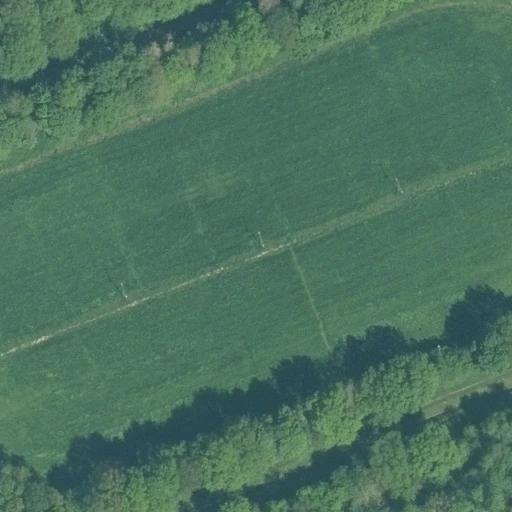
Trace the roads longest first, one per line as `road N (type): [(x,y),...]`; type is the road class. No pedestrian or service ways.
road 1 (track): [(161,511),(511,376)]
road 2 (track): [(237,511),(511,404)]
road 3 (unclassified): [(0,97),(253,0)]
